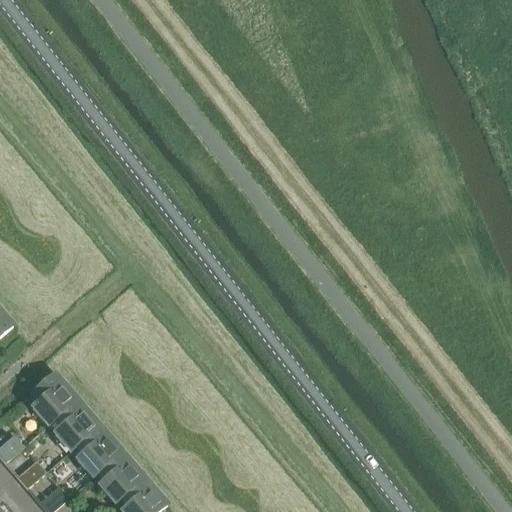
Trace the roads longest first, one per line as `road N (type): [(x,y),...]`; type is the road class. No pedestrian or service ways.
road 1 (tertiary): [(405,511),(2,0)]
road 2 (unknown): [(136,0),(511,476)]
road 3 (track): [(155,0),(511,453)]
